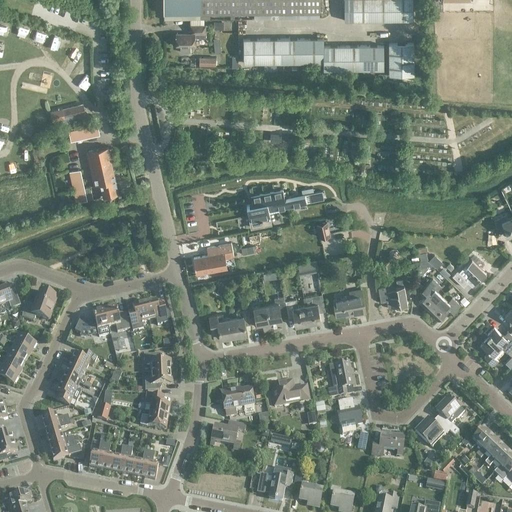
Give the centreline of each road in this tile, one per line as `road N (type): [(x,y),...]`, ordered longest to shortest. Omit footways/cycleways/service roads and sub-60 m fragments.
road 1 (unclassified): [(179,272),(137,99),(134,0)]
road 2 (residential): [(38,473),(22,405),(85,293)]
road 3 (residential): [(454,362),(410,409),(386,416),(372,401),(359,333)]
road 4 (residential): [(359,333),(202,363)]
road 5 (unclassified): [(169,496),(194,423),(202,363)]
road 6 (residential): [(38,473),(169,496)]
